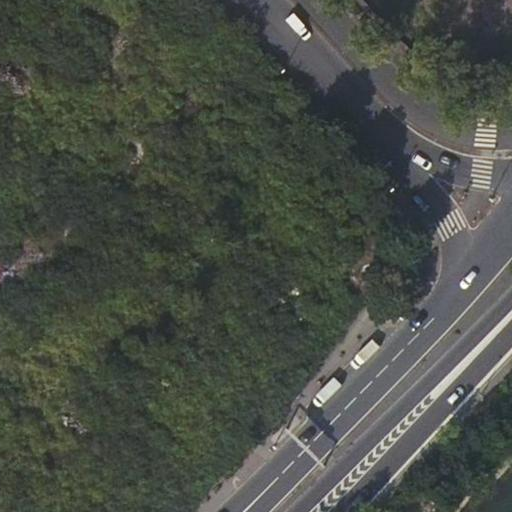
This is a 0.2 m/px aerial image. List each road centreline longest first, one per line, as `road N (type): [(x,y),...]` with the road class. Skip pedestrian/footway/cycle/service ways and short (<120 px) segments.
road 1 (primary): [(289,511),(511,293)]
road 2 (tertiary): [(511,133),(431,118),(311,0)]
road 3 (primary): [(347,511),(511,334)]
road 4 (primary): [(445,302),(292,465)]
road 5 (primary): [(388,126),(449,227),(445,302)]
road 6 (tertiary): [(269,0),(388,126)]
road 7 (primary): [(388,126),(436,155),(511,167)]
